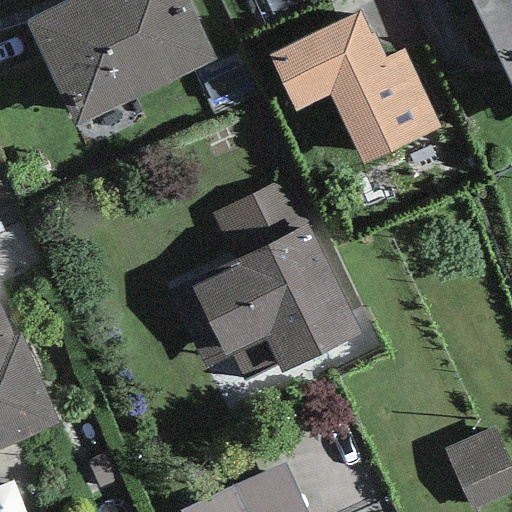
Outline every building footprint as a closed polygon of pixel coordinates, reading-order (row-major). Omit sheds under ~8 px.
[(76,115),(217,49),(192,0),(44,0),(24,10),(76,115)] [(511,0),(476,0),(511,74),(511,0)] [(294,100),(328,84),(362,154),(439,120),(403,41),(384,49),(372,24),(369,25),(358,3),(267,44),(294,100)] [(202,363),(267,331),(280,359),(356,323),(284,173),(208,210),(228,252),(163,283),(202,363)] [(0,294),(0,439),(57,416),(20,326),(14,329),(0,294)] [(511,464),(494,424),(444,446),(471,507),(511,487),(511,464)] [(305,511),(283,461),(180,506),(183,511),(305,511)]
